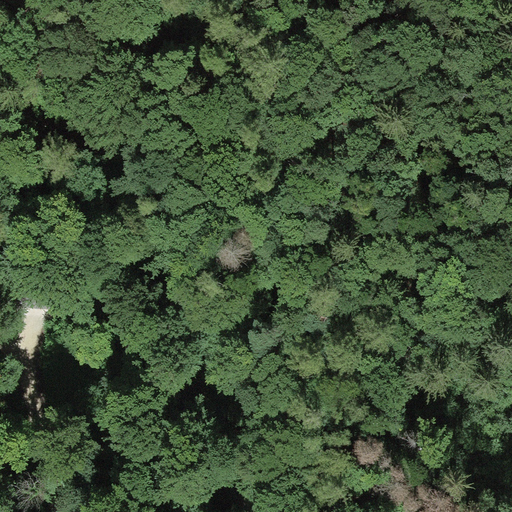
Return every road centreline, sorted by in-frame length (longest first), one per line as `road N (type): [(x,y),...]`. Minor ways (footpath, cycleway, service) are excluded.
road 1 (residential): [(0,294),(107,310),(158,352),(242,511)]
road 2 (track): [(0,334),(25,386),(58,511)]
